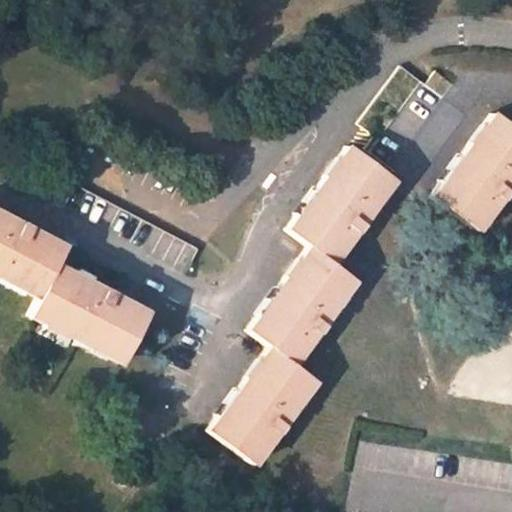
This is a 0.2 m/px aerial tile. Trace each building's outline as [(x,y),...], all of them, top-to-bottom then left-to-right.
[(399,67),(357,126),(375,138),(366,151),(417,187),(443,150),(466,116),(443,99),(454,83),(435,71),(424,85),(399,67)] [(459,156),(427,199),(473,232),(511,176),(511,130),(489,114),(459,156)] [(314,382),(292,367),(351,281),(328,265),(389,180),(343,147),(313,190),(283,233),(305,249),(271,298),(245,334),(268,350),(237,394),(209,434),(254,467),(314,382)] [(184,272),(196,249),(74,185),(62,208),(184,272)] [(54,262),(62,246),(40,234),(0,213),(0,280),(32,297),(22,315),(116,365),(145,310),(124,299),(54,262)]
